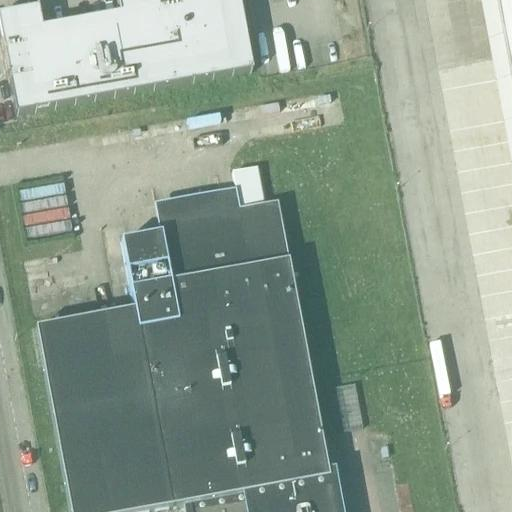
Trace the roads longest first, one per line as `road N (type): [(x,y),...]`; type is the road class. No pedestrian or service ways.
road 1 (unclassified): [(483,511),(386,0)]
road 2 (unknown): [(0,167),(247,134)]
road 3 (unclassified): [(27,511),(0,367)]
